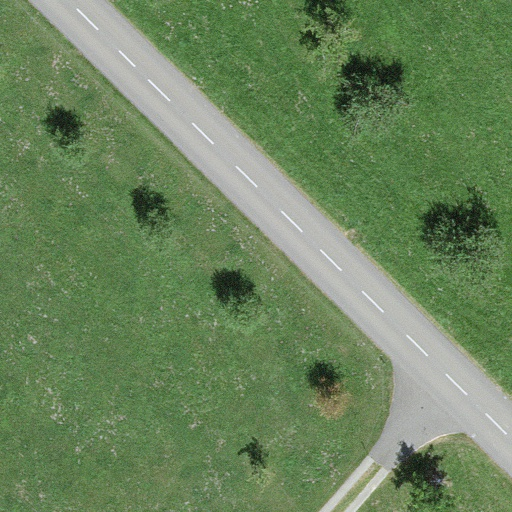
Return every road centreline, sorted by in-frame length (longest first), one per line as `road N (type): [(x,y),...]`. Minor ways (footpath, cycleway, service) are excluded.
road 1 (tertiary): [(68,0),(511,437)]
road 2 (track): [(334,511),(455,382)]
